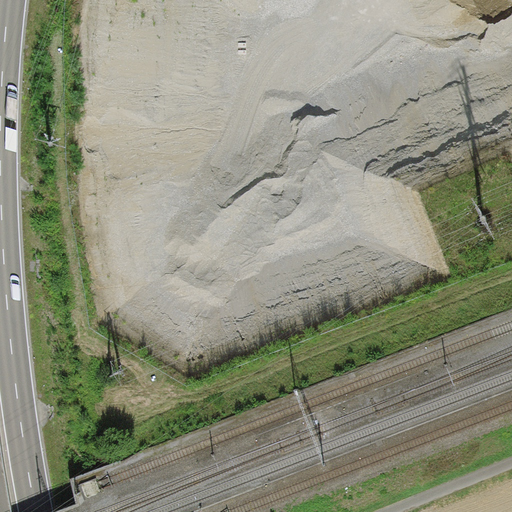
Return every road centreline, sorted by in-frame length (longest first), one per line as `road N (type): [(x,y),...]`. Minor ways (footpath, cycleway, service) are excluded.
road 1 (tertiary): [(43,511),(12,293),(13,0)]
road 2 (track): [(384,511),(511,462)]
